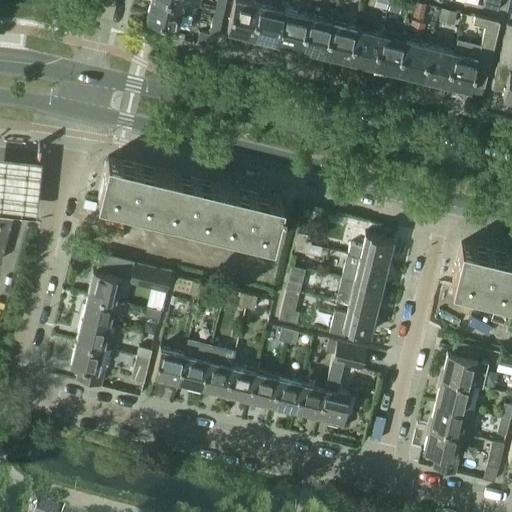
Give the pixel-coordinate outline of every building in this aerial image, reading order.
[(179,0),(149,0),(145,17),(178,25),(181,11),(189,13),(192,14),(194,14),(196,5),(183,2),(183,1),(179,0)] [(233,0),(227,29),(251,35),(259,2),(251,0),(233,0)] [(482,0),(481,4),(497,8),(499,0),(482,0)] [(283,8),(259,2),(251,35),(275,40),(283,8)] [(308,14),(283,8),(275,40),(300,46),(308,14)] [(332,20),(308,14),(300,46),(324,52),(332,20)] [(472,23),(484,26),(484,25),(486,18),(474,15),(472,23)] [(199,31),(196,42),(207,45),(216,40),(221,18),(212,16),(208,33),(199,31)] [(484,25),(497,28),(499,21),(486,18),(484,25)] [(356,25),(332,20),(324,52),(348,58),(356,25)] [(380,31),(356,25),(348,58),(372,64),(380,31)] [(380,31),(372,64),(396,70),(404,37),(406,31),(382,25),(380,31)] [(484,26),(483,32),(496,35),(497,28),(484,25),(484,26)] [(511,40),(511,32),(505,31),(503,39),(511,40)] [(496,35),(483,32),(481,39),(494,42),(496,35)] [(429,43),(404,37),(396,70),(421,76),(429,43)] [(494,42),(481,39),(479,46),(492,49),(494,42)] [(501,47),(511,49),(511,40),(503,39),(501,47)] [(421,76),(445,82),(453,49),(429,43),(421,76)] [(479,46),(478,53),(491,56),(492,49),(479,46)] [(511,57),(511,49),(501,47),(499,55),(511,57)] [(471,88),(472,82),(474,75),(476,68),(477,61),(479,55),(477,55),(453,49),(445,82),(471,88)] [(491,56),(478,53),(477,55),(479,55),(477,61),(489,63),(491,56)] [(497,63),(511,66),(511,60),(511,57),(499,55),(497,63)] [(489,63),(477,61),(476,68),(487,70),(489,63)] [(510,68),(511,66),(497,63),(495,71),(508,74),(509,68),(510,68)] [(487,70),(476,68),(474,75),(486,77),(487,70)] [(511,98),(511,68),(510,68),(509,68),(508,74),(506,82),(493,79),(491,87),(504,90),(502,96),(511,98)] [(495,71),(493,79),(506,82),(508,74),(495,71)] [(486,77),(474,75),(472,82),(484,85),(486,77)] [(44,153),(0,148),(0,214),(12,215),(12,217),(36,220),(41,179),(44,153)] [(156,211),(166,170),(107,156),(97,197),(156,211)] [(214,225),(224,184),(166,170),(156,211),(214,225)] [(224,184),(214,225),(272,240),(280,209),(283,210),(284,205),(281,204),(282,199),(224,184)] [(0,258),(11,217),(12,215),(0,214),(0,258)] [(299,231),(297,239),(310,242),(311,234),(299,231)] [(349,241),(346,251),(359,254),(387,261),(393,237),(365,231),(361,244),(349,241)] [(297,239),(294,249),(307,252),(310,242),(297,239)] [(510,297),(511,287),(511,254),(461,242),(451,283),(510,297)] [(341,273),(381,283),(387,261),(359,254),(346,252),(341,273)] [(165,290),(168,278),(170,270),(133,261),(128,281),(165,290)] [(86,292),(115,299),(121,275),(92,268),(86,292)] [(341,273),(335,297),(348,300),(376,307),(381,283),(341,273)] [(287,278),(286,285),(299,288),(300,281),(287,278)] [(192,279),(189,292),(198,294),(201,281),(192,279)] [(201,281),(198,294),(206,296),(209,283),(201,281)] [(299,288),(286,285),(283,295),(296,298),(299,288)] [(240,290),(237,303),(245,305),(248,292),(240,290)] [(115,299),(86,292),(81,315),(109,322),(115,299)] [(248,292),(245,305),(255,307),(258,295),(248,292)] [(334,308),(328,330),(343,333),(345,327),(369,333),(376,307),(348,300),(345,311),(334,308)] [(148,307),(146,315),(158,318),(160,310),(148,307)] [(75,339),(103,346),(109,322),(81,315),(75,339)] [(280,325),(277,339),(286,341),(289,328),(280,325)] [(289,328),(286,341),(295,343),(298,329),(289,328)] [(324,349),(333,351),(336,338),(327,336),(324,349)] [(177,379),(200,384),(211,343),(187,337),(183,351),(177,379)] [(333,351),(331,358),(343,361),(361,366),(363,358),(366,346),(336,338),(333,351)] [(103,346),(75,339),(69,363),(79,365),(76,377),(99,382),(102,370),(97,369),(103,346)] [(211,343),(200,384),(224,390),(229,369),(231,363),(223,361),(227,347),(211,343)] [(136,354),(149,357),(151,349),(138,345),(136,354)] [(183,351),(160,345),(151,380),(167,384),(169,377),(177,379),(183,351)] [(511,365),(511,352),(499,350),(496,362),(511,365)] [(447,351),(441,376),(471,383),(480,385),(486,360),(475,358),(451,352),(447,351)] [(143,381),(149,357),(136,354),(130,378),(143,381)] [(224,390),(248,396),(255,368),(231,363),(224,390)] [(248,396),(271,402),(278,374),(255,368),(248,396)] [(324,385),(318,413),(327,415),(325,421),(341,425),(343,415),(351,417),(356,398),(348,396),(349,391),(336,388),(340,372),(328,369),(324,385)] [(301,379),(278,374),(271,402),(294,407),(301,379)] [(465,406),(471,383),(441,376),(435,399),(465,406)] [(294,407),(318,413),(324,385),(301,379),(294,407)] [(459,430),(465,406),(435,399),(429,423),(459,430)] [(511,403),(503,402),(500,415),(509,417),(511,406),(511,403)] [(500,415),(496,431),(506,433),(509,417),(500,415)] [(429,423),(423,448),(436,451),(432,465),(454,471),(457,456),(454,455),(457,439),(463,441),(465,432),(459,430),(429,423)] [(497,467),(503,442),(492,439),(486,464),(497,467)] [(59,511),(61,509),(33,499),(30,507),(30,508),(28,511),(59,511)]
